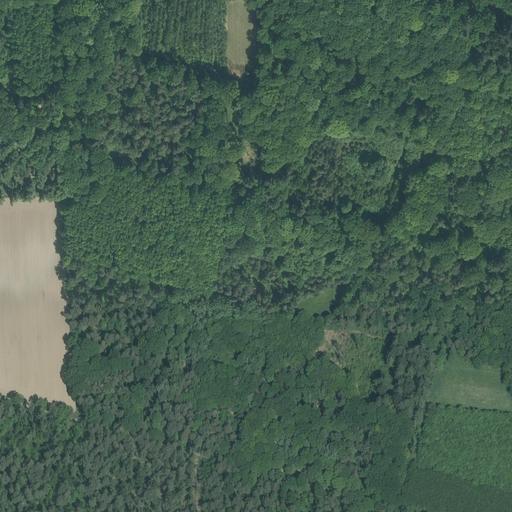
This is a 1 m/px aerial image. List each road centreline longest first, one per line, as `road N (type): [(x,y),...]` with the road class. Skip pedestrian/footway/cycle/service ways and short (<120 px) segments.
road 1 (track): [(0,128),(511,267)]
road 2 (track): [(416,0),(404,44),(401,124),(367,236),(349,267),(283,312),(243,437),(225,465)]
road 3 (unclassified): [(0,397),(407,511)]
road 4 (track): [(177,451),(215,292),(418,352)]
road 5 (track): [(0,25),(230,89)]
road 6 (track): [(266,357),(289,365),(299,397),(278,480)]
road 7 (track): [(0,202),(67,200),(74,189),(63,145)]
